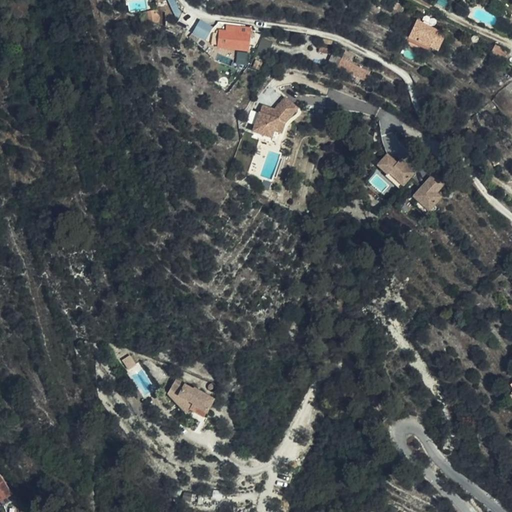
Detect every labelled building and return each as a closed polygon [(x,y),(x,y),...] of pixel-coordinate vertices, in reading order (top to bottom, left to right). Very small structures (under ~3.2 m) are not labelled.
[(200,19),(192,33),(206,41),(214,26),(200,19)] [(429,49),(438,30),(416,20),(407,38),(429,49)] [(243,50),(244,34),(214,30),(213,40),(224,41),(224,48),(243,50)] [(503,59),(509,51),(501,45),(494,54),(503,59)] [(344,58),(346,54),(339,51),(337,55),(338,55),(334,63),(361,75),(365,67),(344,58)] [(220,64),(219,63),(216,67),(226,75),(231,69),(228,67),(226,67),(225,66),(224,66),(223,65),(221,65),(220,64)] [(276,107),(264,102),(253,128),(262,132),(271,135),(273,129),(280,132),(285,121),(298,106),(287,96),(276,107)] [(271,135),(262,132),(260,136),(276,143),(280,132),(273,129),(271,135)] [(397,159),(386,149),(375,160),(386,170),(388,168),(402,180),(413,168),(400,156),(397,159)] [(402,180),(388,168),(386,170),(384,172),(398,184),(402,180)] [(436,171),(414,195),(418,198),(430,209),(442,195),(438,191),(447,182),(436,171)] [(430,209),(418,198),(414,202),(426,213),(430,209)] [(169,379),(163,389),(186,401),(186,402),(192,406),(189,411),(199,416),(209,397),(187,386),(186,388),(169,379)] [(186,401),(163,389),(160,393),(180,412),(183,407),(189,411),(192,406),(186,402),(186,401)] [(0,503),(3,502),(10,497),(14,494),(1,474),(0,474),(0,503)] [(13,501),(10,497),(3,502),(6,506),(13,501)]
